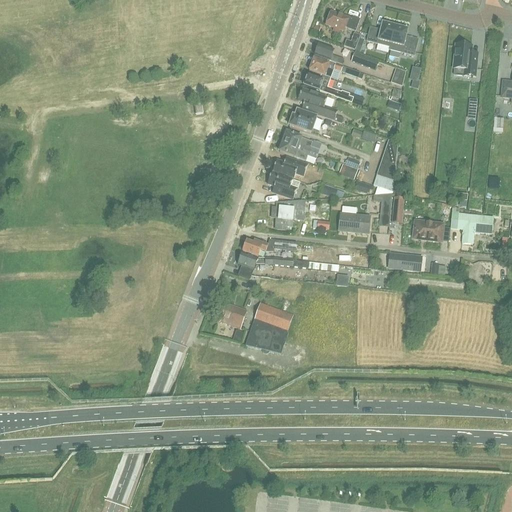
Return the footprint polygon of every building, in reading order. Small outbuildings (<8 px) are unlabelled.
[(325,26),(343,33),(345,28),(355,32),(360,20),(352,17),(352,18),(343,16),(343,17),(330,13),(325,26)] [(379,38),(368,35),(366,42),(389,48),(389,51),(395,28),(393,27),(393,25),(385,23),(384,25),(382,24),(381,31),(379,38)] [(313,32),(319,34),(321,28),(316,26),(313,32)] [(397,28),(395,28),(389,51),(414,57),(415,52),(410,50),(411,45),(404,43),(406,37),(407,31),(406,30),(406,28),(398,26),(397,28)] [(350,41),(345,40),(342,47),(354,51),(360,36),(353,33),(350,41)] [(434,67),(433,79),(431,91),(443,92),(446,60),(440,59),(442,47),(442,39),(428,38),(426,66),(434,67)] [(315,56),(329,61),(341,66),(343,60),(332,56),(334,51),(318,46),(315,56)] [(454,69),(455,70),(464,71),(464,77),(475,78),(478,55),(471,54),(471,47),(456,46),(454,69)] [(376,71),(378,63),(355,54),(352,62),(376,71)] [(347,68),(341,66),(329,61),(328,65),(313,59),(309,71),(311,72),(330,79),(334,71),(358,79),(360,73),(347,68)] [(396,69),(391,83),(402,87),(406,72),(396,69)] [(303,82),(304,83),(303,86),(334,97),(334,98),(351,104),(353,99),(348,97),(349,95),(341,92),(341,93),(327,88),(330,79),(311,72),(309,77),(307,76),(306,77),(305,77),(303,82)] [(369,80),(367,87),(391,92),(393,85),(369,80)] [(511,83),(503,83),(502,98),(511,98),(511,83)] [(299,103),(304,104),(301,111),(334,123),(334,122),(342,125),(343,119),(336,117),(337,115),(323,110),(327,99),(326,99),(303,91),(302,90),(298,103),(299,103)] [(480,118),(482,101),(474,101),(472,118),(480,118)] [(203,114),(202,103),(194,104),(196,115),(203,114)] [(288,124),(290,125),(289,126),(311,134),(312,130),(319,132),(322,122),(323,122),(316,119),(297,112),(295,118),(293,117),(292,118),(290,118),(288,124)] [(361,140),(363,134),(354,131),(352,137),(361,140)] [(284,141),(284,143),(318,155),(319,151),(311,148),(312,143),(286,133),(286,134),(284,134),(282,139),(284,139),(284,141)] [(388,141),(376,177),(394,183),(398,145),(388,141)] [(318,155),(284,143),(283,145),(282,145),(282,146),(280,145),(278,150),(280,151),(279,152),(305,162),(307,157),(316,160),(318,155)] [(286,159),(284,164),(276,162),(275,165),(273,166),(272,170),(273,173),(272,173),(293,181),(295,175),(304,177),(307,166),(286,159)] [(360,163),(354,161),(352,168),(357,170),(360,163)] [(358,171),(346,166),(342,176),(354,181),(358,171)] [(293,181),(272,173),(271,174),(269,175),(268,179),(269,182),(267,185),(274,188),(272,193),(293,200),(297,190),(290,187),(292,181),(293,181)] [(489,179),(488,189),(498,190),(499,180),(489,179)] [(341,193),(340,200),(349,202),(350,195),(341,193)] [(381,204),(380,215),(390,216),(392,195),(374,197),(373,203),(381,204)] [(401,224),(404,200),(394,199),(392,223),(401,224)] [(284,231),(285,227),(292,228),(293,220),(300,221),(301,202),(277,204),(277,209),(273,209),(272,219),(276,219),(276,224),(278,224),(278,226),(277,231),(284,231)] [(347,209),(346,216),(361,217),(361,210),(347,209)] [(463,236),(462,244),(472,245),(474,233),(492,235),(493,219),(475,217),(475,223),(464,223),(465,220),(458,219),(458,212),(451,211),(450,229),(463,231),(463,235),(461,235),(461,236),(463,236)] [(340,215),(338,232),(368,235),(370,218),(340,215)] [(313,229),(329,231),(329,223),(314,222),(313,229)] [(413,240),(441,243),(443,226),(415,223),(413,240)] [(296,252),(297,244),(269,241),(267,246),(254,241),(253,244),(246,242),(242,253),(258,259),(261,251),(266,253),(274,253),(274,250),(296,252)] [(388,265),(389,254),(375,254),(375,265),(388,265)] [(294,261),(277,259),(259,258),(257,261),(241,255),(238,265),(254,271),(256,265),(293,268),(309,270),(310,264),(311,263),(301,262),(294,261)] [(347,255),(346,267),(354,268),(355,256),(347,255)] [(388,269),(392,270),(420,273),(422,259),(390,256),(388,269)] [(339,267),(331,266),(310,264),(309,270),(330,272),(338,273),(339,267)] [(260,303),(254,321),(246,346),(281,354),(288,333),(287,332),(294,315),(260,303)] [(240,329),(246,312),(227,305),(220,322),(240,329)]
